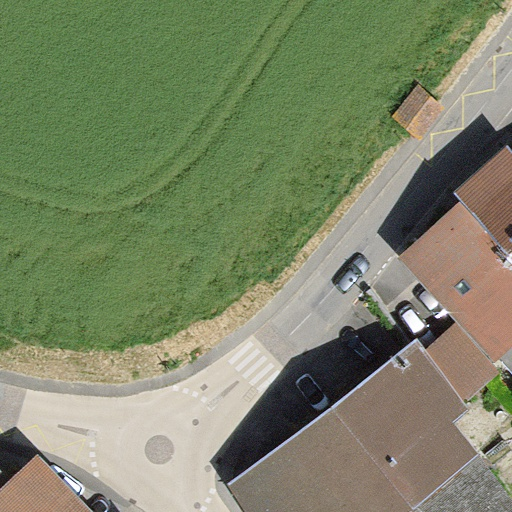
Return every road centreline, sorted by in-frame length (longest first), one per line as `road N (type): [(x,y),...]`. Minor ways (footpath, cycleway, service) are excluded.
road 1 (unclassified): [(160,449),(297,328),(511,70)]
road 2 (tertiary): [(0,409),(160,449)]
